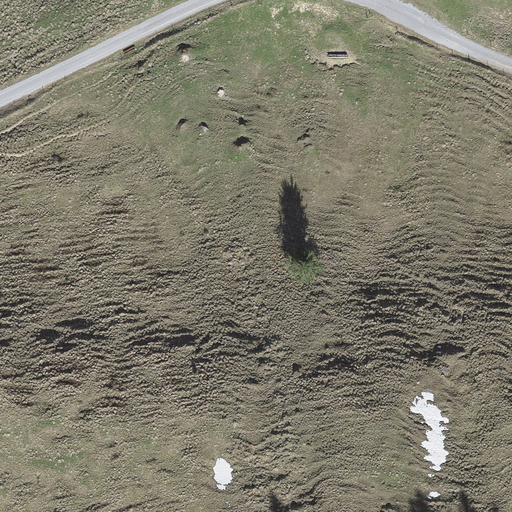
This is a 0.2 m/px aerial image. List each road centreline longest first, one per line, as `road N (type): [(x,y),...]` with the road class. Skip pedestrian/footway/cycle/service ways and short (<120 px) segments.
road 1 (track): [(210,0),(0,100)]
road 2 (track): [(511,64),(365,0)]
